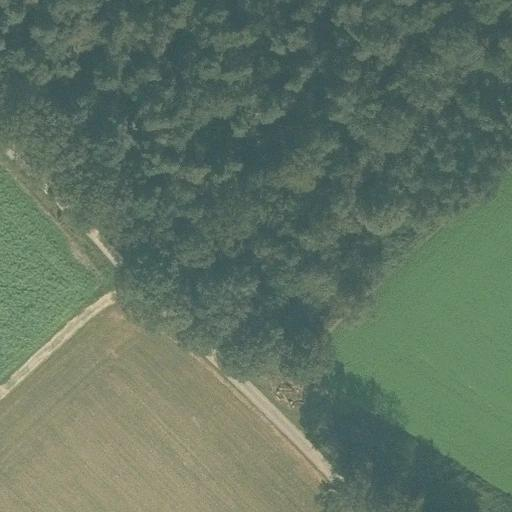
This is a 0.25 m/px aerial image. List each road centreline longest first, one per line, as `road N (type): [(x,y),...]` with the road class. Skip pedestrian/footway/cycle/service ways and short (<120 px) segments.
road 1 (track): [(372,511),(0,129)]
road 2 (track): [(136,270),(0,395)]
